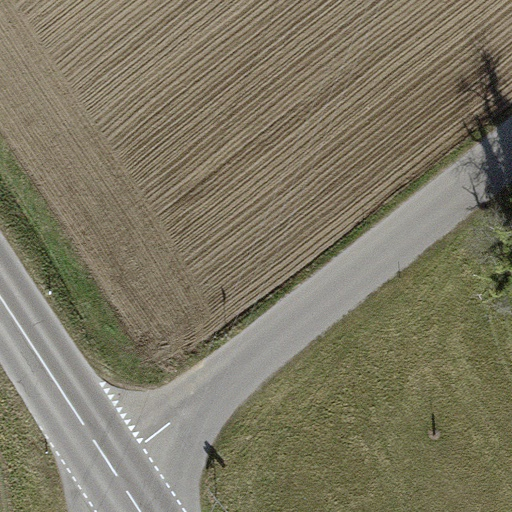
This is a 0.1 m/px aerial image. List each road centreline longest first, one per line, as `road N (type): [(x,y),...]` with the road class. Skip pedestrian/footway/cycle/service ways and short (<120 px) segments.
road 1 (tertiary): [(107,464),(511,155)]
road 2 (tertiary): [(107,464),(0,300)]
